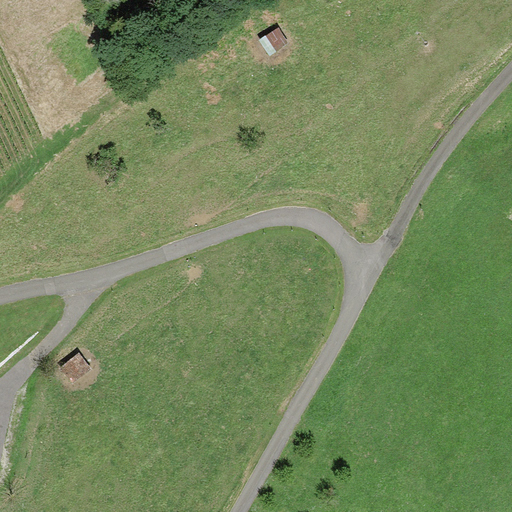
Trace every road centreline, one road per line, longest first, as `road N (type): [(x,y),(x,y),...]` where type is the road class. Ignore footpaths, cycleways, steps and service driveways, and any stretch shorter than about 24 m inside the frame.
road 1 (track): [(0,298),(125,269),(275,218),(314,216),(346,249),(355,291)]
road 2 (track): [(511,67),(442,144),(355,291)]
road 3 (track): [(230,511),(355,291)]
